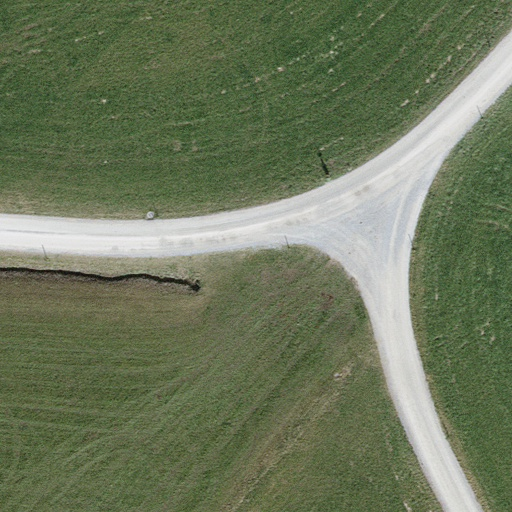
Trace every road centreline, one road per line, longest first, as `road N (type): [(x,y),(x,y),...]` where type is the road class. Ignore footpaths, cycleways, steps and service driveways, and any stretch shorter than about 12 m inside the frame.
road 1 (track): [(464,511),(398,359),(369,214),(511,56)]
road 2 (track): [(0,234),(157,240),(369,214)]
